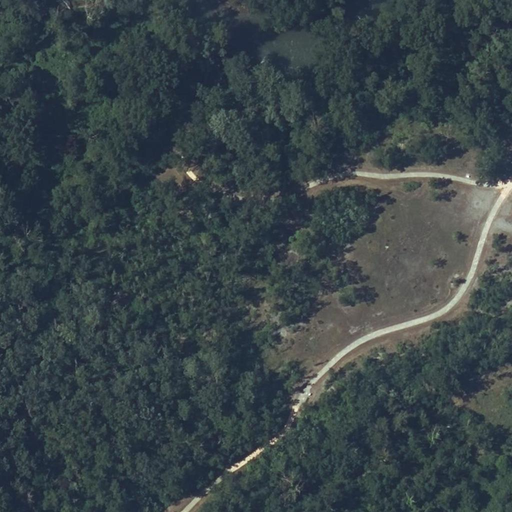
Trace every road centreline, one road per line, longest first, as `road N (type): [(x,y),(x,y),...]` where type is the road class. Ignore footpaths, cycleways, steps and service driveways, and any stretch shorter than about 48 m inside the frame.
road 1 (track): [(188,508),(281,427),(345,351),(384,326),(432,316),(451,303),(511,182)]
road 2 (track): [(511,183),(352,172),(268,201),(227,198),(187,173),(182,147),(210,71)]
